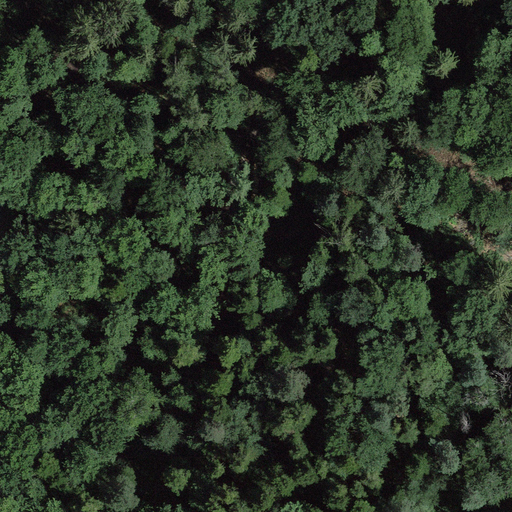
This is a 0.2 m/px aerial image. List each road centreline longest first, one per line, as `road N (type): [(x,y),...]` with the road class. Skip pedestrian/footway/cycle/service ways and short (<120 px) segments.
road 1 (track): [(511,57),(440,45),(319,78),(262,133),(176,402),(162,511)]
road 2 (unclassified): [(11,0),(13,511)]
